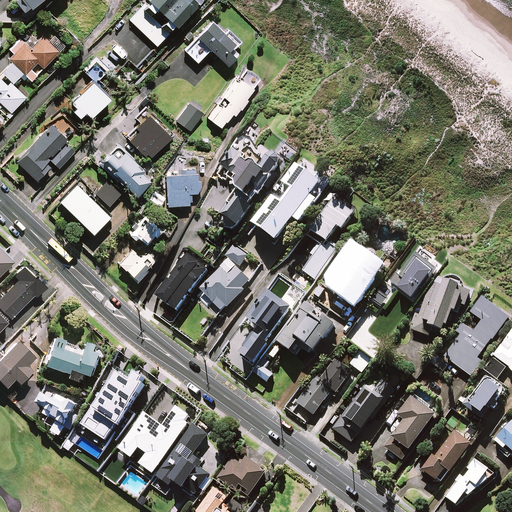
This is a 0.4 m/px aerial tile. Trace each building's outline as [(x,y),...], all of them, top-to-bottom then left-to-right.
[(41,0),(46,6),(51,0),(17,0),(17,1),(27,12),(41,0)] [(93,0),(67,0),(59,9),(80,30),(101,8),(93,0)] [(158,45),(200,0),(147,0),(130,19),(158,45)] [(225,32),(212,20),(185,49),(198,61),(211,47),(228,64),(238,52),(233,48),(240,40),(228,29),(225,32)] [(55,36),(50,40),(44,35),(39,41),(29,31),(11,49),(15,53),(10,58),(13,61),(1,74),(11,83),(8,85),(0,77),(0,123),(3,121),(0,118),(0,100),(0,101),(12,112),(27,96),(13,84),(24,72),(33,81),(40,73),(45,68),(44,67),(59,51),(65,46),(55,36)] [(99,78),(108,69),(97,58),(85,70),(93,78),(72,99),(78,104),(74,108),(81,115),(87,109),(92,114),(111,95),(102,86),(104,83),(99,78)] [(260,78),(244,66),(208,116),(222,126),(233,112),(236,114),(247,98),(246,97),(260,78)] [(203,112),(189,102),(177,120),(190,130),(203,112)] [(167,143),(176,135),(165,125),(162,128),(153,118),(156,115),(145,104),(135,115),(140,120),(127,134),(146,153),(148,150),(152,154),(165,141),(167,143)] [(78,147),(53,123),(17,160),(38,180),(52,165),(57,169),(78,147)] [(238,226),(239,225),(266,184),(273,189),(290,164),(260,144),(264,137),(248,127),(239,140),(237,138),(211,176),(218,181),(220,177),(238,189),(222,213),(222,215),(221,216),(221,218),(221,220),(221,222),(222,223),(223,225),(224,226),(225,227),(227,228),(228,229),(230,229),(232,229),(234,229),(235,228),(237,227),(238,226)] [(153,179),(125,148),(117,155),(112,150),(103,159),(137,194),(153,179)] [(295,161),(252,223),(277,241),(293,218),(298,221),(325,182),(295,161)] [(197,174),(197,168),(186,169),(186,173),(166,174),(168,204),(189,203),(188,192),(198,191),(199,190),(200,189),(200,188),(201,187),(201,186),(201,184),(201,183),(201,182),(201,180),(201,179),(200,178),(200,177),(199,176),(198,175),(197,174)] [(110,214),(77,181),(60,198),(94,231),(110,214)] [(121,194),(107,181),(96,192),(110,205),(121,194)] [(358,210),(342,198),(339,203),(334,199),(308,234),(320,243),(312,254),(315,256),(304,271),(316,280),(341,246),(331,238),(340,226),(344,229),(358,210)] [(130,232),(138,239),(139,238),(145,243),(153,234),(155,237),(157,238),(163,231),(145,215),(137,224),(134,221),(131,225),(134,228),(130,232)] [(391,240),(389,240),(388,240),(387,241),(386,241),(385,242),(384,243),(383,244),(383,245),(382,247),(382,248),(382,249),(383,250),(383,251),(384,252),(385,253),(386,254),(387,254),(389,255),(390,255),(391,255),(392,254),(394,253),(395,253),(395,252),(396,251),(397,249),(397,248),(397,247),(397,246),(396,244),(396,243),(395,242),(394,241),(393,241),(392,240),(391,240)] [(248,255),(234,245),(226,256),(240,266),(242,264),(251,271),(258,262),(248,255)] [(0,276),(13,263),(0,250),(0,276)] [(142,259),(132,250),(120,263),(138,280),(155,260),(147,253),(142,259)] [(434,261),(420,250),(411,262),(409,260),(392,282),(414,299),(438,268),(432,264),(434,261)] [(159,300),(176,311),(204,267),(186,255),(159,300)] [(344,270),(333,283),(341,289),(345,284),(349,288),(343,295),(354,304),(360,296),(364,299),(371,290),(362,283),(372,271),(354,257),(344,270)] [(226,307),(227,308),(252,281),(237,267),(229,275),(222,268),(202,291),(223,310),(226,307)] [(38,294),(22,279),(0,301),(0,308),(12,320),(38,294)] [(420,315),(417,314),(413,323),(416,324),(413,330),(426,335),(431,325),(445,331),(454,310),(459,312),(462,304),(466,306),(473,292),(447,280),(444,287),(434,283),(420,315)] [(373,302),(382,309),(388,300),(386,299),(391,293),(383,287),(373,302)] [(245,336),(249,339),(237,354),(253,366),(296,308),(269,288),(247,318),(254,323),(245,336)] [(482,360),(480,358),(509,316),(482,297),(471,312),(483,321),(474,332),(463,324),(458,332),(461,334),(444,358),(441,357),(435,365),(445,372),(452,362),(471,376),(482,360)] [(337,324),(310,304),(280,342),(297,355),(303,348),(313,355),(337,324)] [(360,319),(366,309),(359,304),(353,315),(360,319)] [(511,333),(506,341),(511,346),(511,347),(510,351),(503,346),(495,356),(511,369),(511,333)] [(56,338),(45,366),(75,377),(77,373),(95,380),(103,357),(97,354),(100,348),(86,343),(83,351),(65,344),(66,342),(56,338)] [(35,358),(18,342),(0,359),(0,366),(19,385),(32,372),(27,366),(35,358)] [(370,364),(359,355),(351,364),(363,373),(370,364)] [(507,368),(495,359),(486,370),(498,379),(507,368)] [(353,372),(337,360),(321,380),(317,377),(298,402),(314,415),(333,390),(337,393),(353,372)] [(274,373),(260,363),(254,372),(268,382),(274,373)] [(117,368),(85,425),(108,438),(118,420),(120,422),(143,382),(117,368)] [(506,389),(487,376),(468,407),(484,417),(492,404),(495,406),(506,389)] [(396,390),(384,380),(373,393),(367,388),(334,428),(352,443),(396,390)] [(76,415),(81,406),(71,400),(68,405),(55,398),(54,400),(44,394),(38,404),(48,410),(48,411),(55,415),(54,417),(60,420),(59,422),(64,424),(63,426),(73,432),(81,418),(76,415)] [(437,414),(413,397),(400,416),(406,420),(386,448),(404,460),(437,414)] [(142,412),(117,447),(133,459),(141,448),(146,452),(141,460),(153,469),(191,416),(177,407),(163,427),(142,412)] [(511,422),(497,439),(496,441),(505,449),(503,453),(510,460),(511,457),(511,422)] [(211,437),(196,426),(159,477),(173,488),(177,483),(186,490),(187,488),(198,496),(212,476),(202,468),(206,464),(197,458),(193,464),(192,463),(211,437)] [(423,469),(441,483),(472,444),(455,431),(438,454),(435,452),(423,469)] [(236,459),(220,479),(238,492),(240,489),(251,497),(269,474),(249,458),(243,465),(236,459)] [(495,472),(475,458),(447,497),(459,505),(468,493),(471,496),(490,480),(495,472)] [(216,498),(205,511),(229,511),(231,509),(216,498)]
